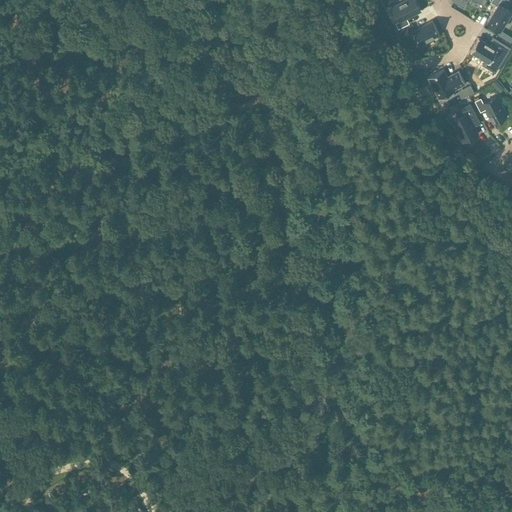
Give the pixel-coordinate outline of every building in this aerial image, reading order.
[(414,0),(406,0),(392,8),(400,22),(396,24),(399,29),(410,23),(407,18),(421,11),(414,0)] [(510,0),(500,0),(487,21),(500,29),(511,10),(506,7),(510,0)] [(432,20),(414,30),(421,44),(440,33),(432,20)] [(403,39),(406,37),(405,35),(409,33),(407,28),(399,32),(403,39)] [(501,60),(504,54),(506,55),(511,47),(504,42),(502,42),(493,36),(488,44),(479,38),(471,51),(486,60),(484,64),(494,70),(501,60)] [(443,69),(427,77),(439,98),(454,90),(453,89),(465,83),(458,70),(447,76),(443,69)] [(470,85),(465,88),(468,94),(473,91),(470,85)] [(486,109),(494,123),(507,116),(503,109),(505,108),(501,102),(500,103),(496,96),(484,103),(481,98),(475,101),(481,112),(486,109)] [(480,122),(470,103),(458,109),(461,115),(452,120),(463,141),(478,133),(474,125),(475,123),(474,122),(478,120),(480,122)]
